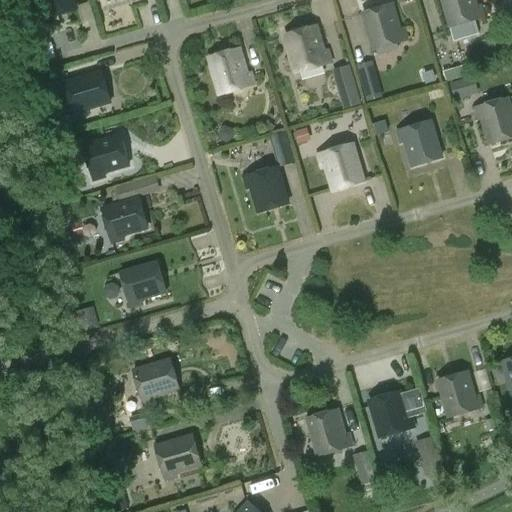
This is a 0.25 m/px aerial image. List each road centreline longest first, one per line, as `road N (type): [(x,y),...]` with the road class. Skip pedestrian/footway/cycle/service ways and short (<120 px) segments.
road 1 (residential): [(257,0),(165,26),(166,56),(237,276)]
road 2 (residential): [(239,297),(272,385),(511,316)]
road 3 (residential): [(237,276),(511,193)]
road 4 (residential): [(0,379),(68,346),(239,297)]
road 5 (unknown): [(272,385),(299,511)]
